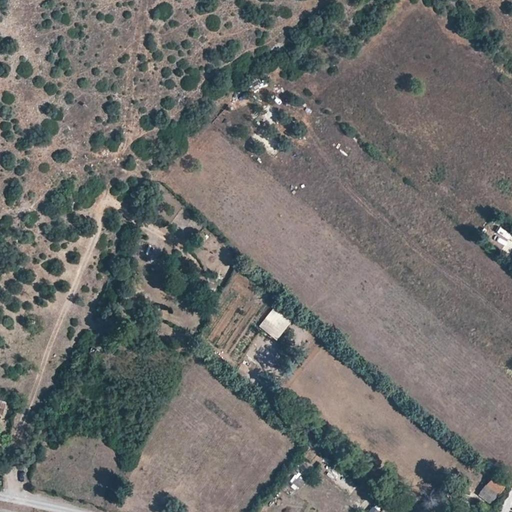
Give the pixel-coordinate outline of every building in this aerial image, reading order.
[(492,235),(498,227),(493,222),(486,231),(492,235)] [(276,338),(283,331),(267,316),(257,326),(267,335),(271,332),(276,338)] [(89,352),(94,355),(100,345),(95,341),(89,352)] [(287,477),(294,487),(305,480),(298,470),(287,477)] [(488,485),(498,493),(504,484),(495,476),(488,485)] [(494,499),(498,493),(488,485),(483,491),(494,499)] [(298,503),(307,511),(312,511),(321,502),(313,494),(315,491),(311,487),(298,503)] [(367,508),(370,511),(375,511),(382,507),(377,501),(367,508)]
